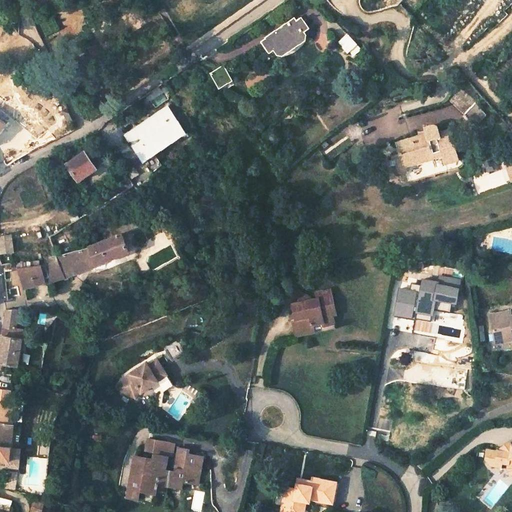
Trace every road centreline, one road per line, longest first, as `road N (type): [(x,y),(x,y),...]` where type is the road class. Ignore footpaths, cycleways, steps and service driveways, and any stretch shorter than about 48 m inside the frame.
road 1 (residential): [(83,131),(273,0)]
road 2 (unknown): [(255,430),(235,461),(177,434),(133,432),(102,511)]
road 3 (residential): [(83,131),(15,0)]
road 4 (unknown): [(376,459),(382,390),(403,315)]
